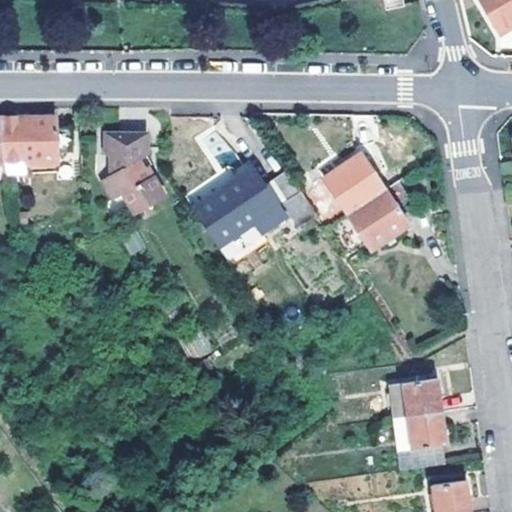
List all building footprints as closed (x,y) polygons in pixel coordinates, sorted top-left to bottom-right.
[(402,0),(382,0),(385,13),(404,8),(402,0)] [(511,28),(511,0),(479,0),(502,35),(511,28)] [(0,123),(6,162),(6,164),(25,164),(25,167),(59,167),(59,156),(75,156),(74,129),(58,129),(58,117),(0,116),(0,123)] [(150,144),(110,144),(110,165),(115,168),(115,183),(109,187),(121,207),(128,204),(140,222),(168,204),(151,174),(146,177),(141,169),(149,164),(150,144)] [(349,217),(388,192),(364,156),(326,180),(349,217)] [(256,170),(192,213),(219,253),(255,228),(263,239),(287,223),(295,236),(320,221),(291,176),(269,189),(256,170)] [(349,217),(373,253),(411,228),(404,216),(416,208),(400,184),(388,192),(349,217)] [(392,387),(396,418),(443,412),(439,381),(392,387)] [(443,412),(396,418),(399,444),(412,442),(412,450),(400,451),(403,471),(447,465),(444,446),(447,446),(443,412)] [(399,444),(400,451),(412,450),(412,442),(399,444)] [(436,511),(469,511),(466,481),(433,485),(436,511)]
